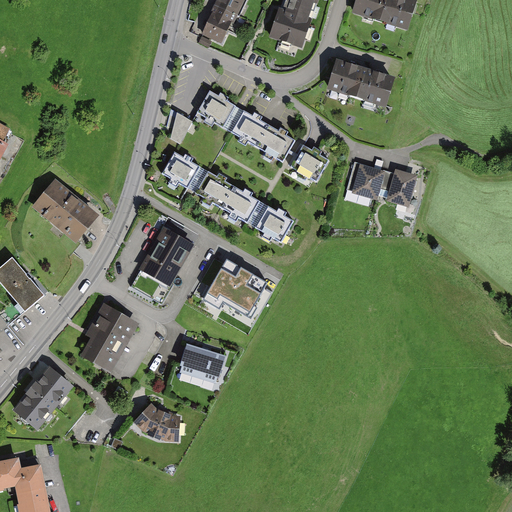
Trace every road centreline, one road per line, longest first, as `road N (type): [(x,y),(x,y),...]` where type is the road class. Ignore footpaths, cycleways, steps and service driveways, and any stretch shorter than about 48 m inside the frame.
road 1 (tertiary): [(169,40),(136,178),(111,242),(0,388)]
road 2 (residential): [(169,40),(257,76),(298,79),(328,42),(340,0)]
